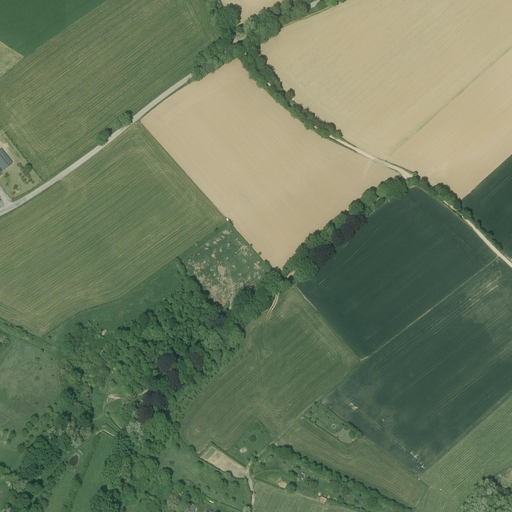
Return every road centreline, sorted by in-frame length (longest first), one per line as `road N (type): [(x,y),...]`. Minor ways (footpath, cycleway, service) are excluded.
road 1 (track): [(408,175),(170,366),(139,405),(102,511)]
road 2 (tertiary): [(0,212),(255,31),(323,0)]
road 3 (track): [(237,44),(314,126),(408,175)]
road 4 (track): [(249,511),(247,467),(317,399)]
road 5 (track): [(28,511),(47,475),(96,432),(129,441)]
road 6 (track): [(408,175),(511,266)]
